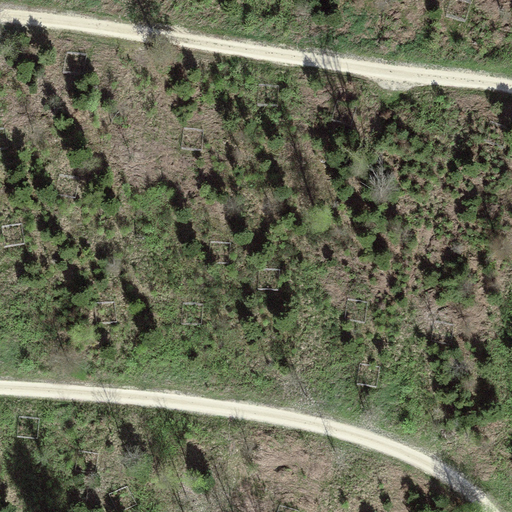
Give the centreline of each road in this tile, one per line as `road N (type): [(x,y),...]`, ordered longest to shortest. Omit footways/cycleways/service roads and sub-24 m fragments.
road 1 (track): [(0,14),(117,26),(511,94)]
road 2 (track): [(478,511),(472,499),(386,438),(250,407),(0,385)]
